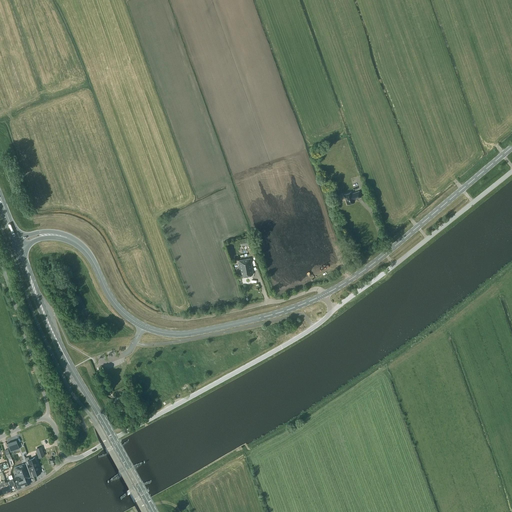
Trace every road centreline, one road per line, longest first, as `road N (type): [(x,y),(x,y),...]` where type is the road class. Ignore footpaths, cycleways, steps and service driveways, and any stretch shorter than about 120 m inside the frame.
road 1 (tertiary): [(59,235),(88,253),(122,312),(161,332),(252,319),(323,294)]
road 2 (unclassified): [(66,456),(80,457),(281,347),(333,309)]
road 3 (tertiary): [(323,294),(373,263),(511,147)]
road 4 (unclassified): [(333,309),(511,170)]
road 5 (primary): [(153,511),(60,347)]
road 6 (unclassified): [(45,418),(0,259)]
